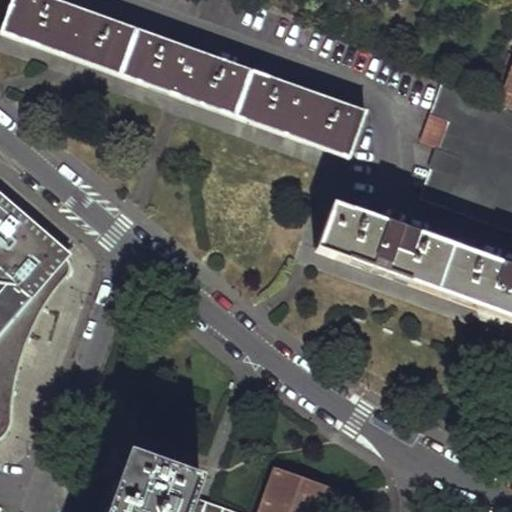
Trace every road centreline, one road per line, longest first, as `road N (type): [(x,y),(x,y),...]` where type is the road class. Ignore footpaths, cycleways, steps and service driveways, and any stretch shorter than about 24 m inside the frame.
road 1 (residential): [(109,0),(366,91),(384,116),(390,182),(400,202),(511,249)]
road 2 (residential): [(511,507),(403,453),(261,354),(134,251)]
road 3 (residential): [(134,251),(29,511)]
road 4 (residential): [(134,251),(0,136)]
